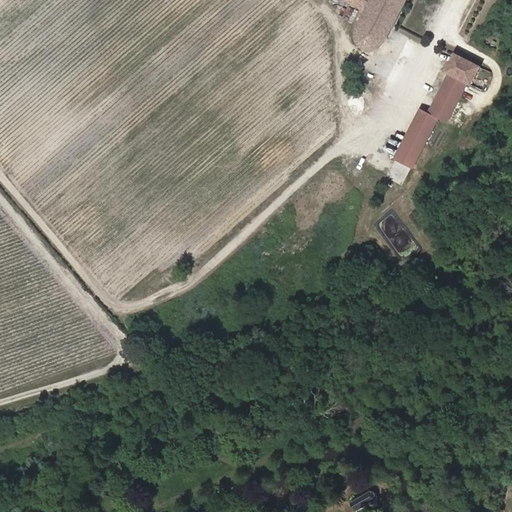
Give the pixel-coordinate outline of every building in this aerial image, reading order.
[(364,0),(371,4),(354,37),(353,41),(352,44),(353,48),(354,52),(357,55),(360,57),(364,59),(368,59),(372,58),(376,57),(378,55),(407,0),(364,0)] [(446,82),(432,109),(441,114),(455,87),(463,91),(467,93),(475,76),(451,63),(442,80),(446,82)] [(417,118),(401,147),(418,156),(433,126),(442,131),(463,91),(455,87),(441,114),(432,109),(425,122),(417,118)] [(401,147),(390,168),(407,177),(418,156),(401,147)] [(371,502),(353,511),(374,511),(375,511),(377,510),(371,502)]
